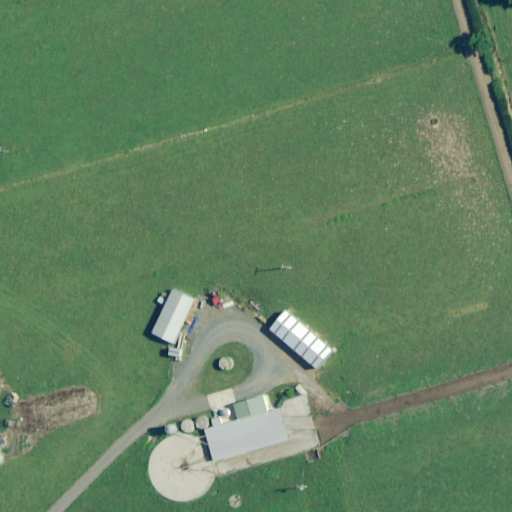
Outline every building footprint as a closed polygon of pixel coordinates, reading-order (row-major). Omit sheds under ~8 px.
[(198,300),(177,290),(156,334),(177,345),(198,300)] [(234,358),(222,358),(222,370),(234,370),(234,358)] [(272,417),(267,401),(237,409),(241,425),(207,435),(216,466),(291,445),(282,414),(272,417)] [(211,419),(199,418),(198,429),(210,430),(211,419)] [(197,420),(185,419),(184,433),(197,434),(197,420)]
